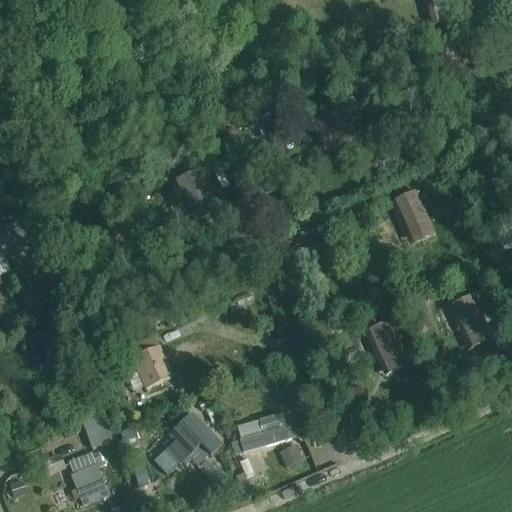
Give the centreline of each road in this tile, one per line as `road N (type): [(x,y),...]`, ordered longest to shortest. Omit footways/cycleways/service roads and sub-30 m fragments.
road 1 (residential): [(352,466),(258,247)]
road 2 (residential): [(511,398),(352,466)]
